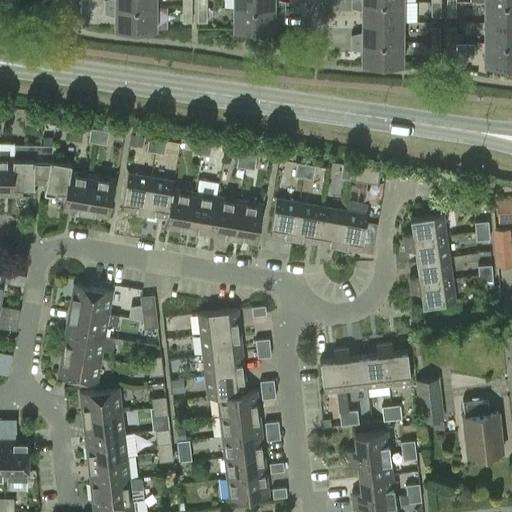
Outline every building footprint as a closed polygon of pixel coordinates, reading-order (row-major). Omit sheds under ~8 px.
[(361,7),(361,21),(402,21),(402,1),(350,0),(350,7),(361,7)] [(406,0),(407,19),(416,18),(415,0),(406,0)] [(440,1),(431,1),(431,16),(440,16),(440,1)] [(456,1),(446,1),(446,17),(456,17),(456,1)] [(511,1),(483,2),(483,22),(511,22),(511,1)] [(154,27),(154,6),(102,6),(102,13),(113,13),(113,27),(154,27)] [(191,6),(182,6),(182,22),(191,22),(191,6)] [(207,7),(197,7),(197,22),(206,22),(207,7)] [(283,15),(283,7),(231,7),(231,28),(273,28),(273,15),(283,15)] [(349,33),(349,41),(402,41),(402,21),(361,21),(361,34),(349,33)] [(511,22),(483,22),(483,42),(511,42),(511,22)] [(431,27),(431,42),(440,42),(440,27),(431,27)] [(446,29),(446,42),(455,42),(456,29),(446,29)] [(401,63),(402,41),(349,41),(349,48),(361,48),(361,62),(401,63)] [(440,42),(431,42),(431,57),(440,57),(440,42)] [(474,42),(455,42),(446,42),(446,60),(455,60),(455,53),(474,53),(474,42)] [(511,42),(483,42),(483,64),(511,63),(511,42)] [(41,111),(25,110),(24,120),(40,121),(41,111)] [(88,142),(96,143),(98,129),(90,127),(88,142)] [(108,130),(98,129),(96,143),(106,144),(108,130)] [(129,144),(142,146),(144,136),(131,134),(129,144)] [(146,151),(154,152),(157,138),(148,137),(146,151)] [(166,140),(157,138),(154,152),(164,154),(166,140)] [(191,152),(200,154),(203,140),(193,138),(191,152)] [(212,142),(203,140),(200,154),(210,155),(212,142)] [(11,155),(10,194),(33,194),(33,154),(39,154),(39,145),(13,144),(13,155),(11,155)] [(49,159),(45,183),(43,194),(63,198),(64,198),(69,171),(70,162),(52,159),(52,145),(39,145),(39,154),(44,154),(44,159),(49,159)] [(236,166),(244,167),(247,154),(238,152),(236,166)] [(11,155),(0,154),(0,193),(10,194),(11,155)] [(256,155),(247,154),(244,167),(254,169),(256,155)] [(294,176),(302,177),(304,163),(297,162),(294,176)] [(315,165),(304,163),(302,177),(312,179),(315,165)] [(340,177),(348,179),(350,165),(342,164),(340,177)] [(350,165),(348,179),(378,184),(380,170),(350,165)] [(91,175),(69,171),(64,198),(63,198),(61,209),(84,213),(91,175)] [(121,208),(144,212),(150,176),(127,172),(121,208)] [(91,175),(84,213),(107,217),(114,179),(91,175)] [(173,180),(150,176),(144,212),(166,215),(168,202),(170,202),(172,189),(173,180)] [(194,193),(172,189),(170,202),(168,202),(166,215),(164,227),(187,231),(194,193)] [(216,196),(194,193),(187,231),(210,234),(216,196)] [(239,200),(216,196),(210,234),(232,238),(239,200)] [(498,223),(511,221),(511,208),(511,197),(497,198),(498,223)] [(268,235),(292,238),(298,201),(275,198),(268,235)] [(239,200),(232,238),(255,242),(262,204),(239,200)] [(320,205),(298,201),(292,238),(314,242),(320,205)] [(343,209),(320,205),(314,242),(337,246),(343,209)] [(366,213),(343,209),(337,246),(360,250),(366,213)] [(402,234),(403,241),(444,235),(441,213),(409,218),(411,233),(402,234)] [(474,222),(475,231),(489,230),(488,220),(474,222)] [(511,226),(495,227),(497,264),(511,263),(511,226)] [(489,230),(475,231),(475,240),(490,239),(489,230)] [(444,235),(403,241),(404,249),(413,247),(415,261),(447,257),(444,235)] [(447,257),(415,261),(417,275),(408,277),(409,284),(450,278),(447,257)] [(477,265),(478,275),(492,274),(491,264),(477,265)] [(492,274),(478,275),(479,283),(493,283),(492,274)] [(450,278),(409,284),(410,292),(419,290),(422,305),(454,300),(450,278)] [(69,306),(107,313),(111,290),(72,283),(69,306)] [(142,294),(145,319),(157,318),(154,293),(142,294)] [(264,305),(250,306),(251,316),(265,314),(264,305)] [(69,306),(65,329),(104,336),(106,323),(116,325),(118,315),(107,313),(69,306)] [(199,334),(239,329),(236,308),(197,313),(199,334)] [(157,318),(145,319),(146,329),(158,328),(157,318)] [(65,329),(61,351),(100,358),(101,349),(108,350),(109,350),(111,349),(112,348),(113,347),(113,346),(115,338),(104,336),(65,329)] [(199,334),(201,355),(241,350),(239,329),(199,334)] [(255,339),(256,348),(269,347),(268,338),(255,339)] [(424,352),(422,340),(411,342),(413,354),(424,352)] [(376,354),(362,355),(366,387),(387,385),(383,343),(375,344),(376,354)] [(383,343),(387,385),(410,382),(406,350),(391,352),(390,343),(383,343)] [(269,347),(256,348),(257,358),(270,356),(269,347)] [(347,347),(340,348),(345,389),(366,387),(362,355),(348,357),(347,347)] [(322,392),(345,389),(340,348),(332,349),(333,358),(319,360),(322,392)] [(201,355),(202,375),(243,371),(241,350),(201,355)] [(96,381),(100,358),(61,351),(57,375),(96,381)] [(149,356),(150,366),(162,365),(161,355),(149,356)] [(162,365),(150,366),(151,376),(163,375),(162,365)] [(204,397),(218,395),(232,394),(232,392),(246,391),(243,371),(202,375),(204,397)] [(183,377),(171,379),(172,391),(184,390),(183,377)] [(420,421),(443,418),(438,377),(415,379),(420,421)] [(259,381),(260,389),(274,388),(273,379),(259,381)] [(82,415),(121,411),(118,387),(79,392),(82,415)] [(274,388),(260,389),(261,399),(275,397),(274,388)] [(218,395),(220,415),(258,411),(256,390),(246,391),(232,392),(232,394),(218,395)] [(153,397),(155,407),(167,405),(165,395),(153,397)] [(461,416),(466,456),(504,452),(498,412),(489,413),(487,399),(462,402),(464,416),(461,416)] [(399,404),(390,405),(391,419),(401,418),(399,404)] [(167,405),(155,407),(156,417),(168,415),(167,405)] [(383,420),(391,419),(390,405),(381,406),(383,420)] [(357,409),(347,410),(348,424),(359,423),(357,409)] [(340,425),(348,424),(347,410),(339,411),(340,425)] [(82,415),(84,438),(123,433),(121,411),(82,415)] [(220,415),(222,436),(260,432),(258,411),(220,415)] [(264,422),(265,431),(278,429),(277,420),(264,422)] [(184,426),(176,427),(177,438),(185,438),(184,426)] [(155,429),(156,443),(170,442),(169,428),(155,429)] [(278,429),(265,431),(266,440),(279,439),(278,429)] [(346,457),(389,452),(386,430),(353,434),(355,449),(346,450),(346,457)] [(84,438),(87,460),(126,456),(136,455),(133,432),(123,433),(84,438)] [(222,436),(224,457),(263,452),(260,432),(222,436)] [(28,439),(4,439),(4,478),(27,479),(28,439)] [(400,441),(401,451),(415,449),(414,440),(400,441)] [(156,443),(158,452),(160,452),(172,450),(170,442),(156,443)] [(415,449),(401,451),(402,460),(416,458),(415,449)] [(172,450),(160,452),(161,462),(173,461),(172,450)] [(178,453),(179,461),(190,459),(189,452),(178,453)] [(224,457),(226,478),(265,473),(263,452),(224,457)] [(357,464),(358,478),(391,474),(389,452),(346,457),(347,465),(357,464)] [(87,460),(89,483),(128,479),(126,456),(87,460)] [(270,472),(278,471),(283,471),(282,461),(269,463),(270,472)] [(267,494),(265,473),(226,478),(228,499),(267,494)] [(350,493),(351,500),(393,495),(391,474),(358,478),(360,492),(350,493)] [(141,477),(128,479),(89,483),(92,511),(137,511),(136,499),(131,500),(130,489),(142,488),(141,477)] [(405,485),(406,494),(420,492),(419,483),(405,485)] [(286,496),(285,487),(272,488),(273,498),(286,496)] [(420,492),(406,494),(407,503),(421,501),(420,492)] [(395,511),(393,495),(351,500),(352,508),(361,506),(362,511),(395,511)] [(13,498),(4,498),(4,511),(13,511),(13,498)]
